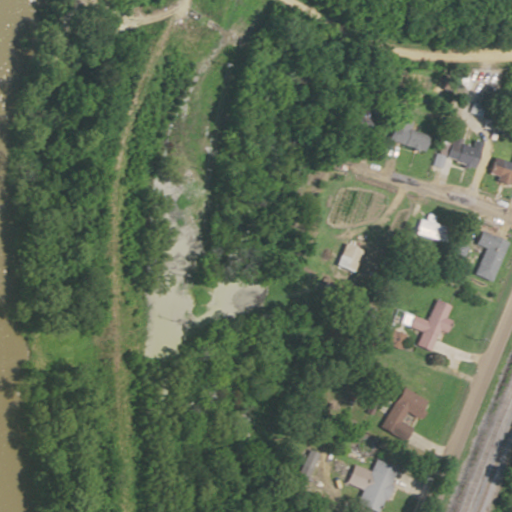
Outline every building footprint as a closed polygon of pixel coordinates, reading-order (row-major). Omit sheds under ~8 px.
[(479,108),(469,106),(467,112),(478,114),(479,108)] [(345,128),(370,133),(374,113),(349,108),(345,128)] [(409,129),(411,123),(391,117),(384,141),(421,152),(426,135),(409,129)] [(479,149),(442,134),(430,164),(441,168),(444,159),(471,170),(479,149)] [(491,157),(485,176),(511,184),(511,157),(510,163),(491,157)] [(447,229),(418,219),(413,233),(442,243),(447,229)] [(472,275),(490,282),(506,243),(478,231),(473,244),(483,249),(472,275)] [(349,273),(359,251),(341,243),(332,265),(349,273)] [(418,331),(413,346),(429,352),(436,329),(441,331),(449,306),(432,300),(425,321),(409,315),(405,327),(418,331)] [(426,400),(398,387),(382,422),(396,429),(403,413),(418,419),(426,400)] [(302,482),(316,455),(307,450),(293,477),(302,482)] [(354,506),(371,511),(379,511),(395,469),(371,460),(354,506)]
